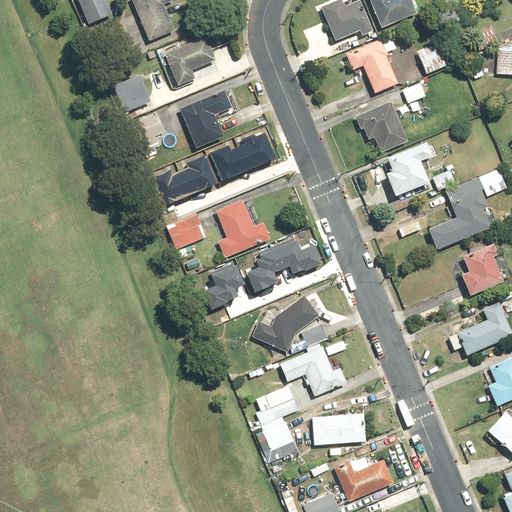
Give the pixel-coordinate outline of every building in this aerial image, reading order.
[(106,0),(76,0),(85,23),(111,12),(106,0)] [(130,0),(146,40),(173,29),(163,3),(169,0),(130,0)] [(341,0),(330,0),(319,5),(333,39),(358,29),(360,34),(372,28),(359,0),(352,0),(343,4),(341,0)] [(368,0),(379,26),(415,12),(410,0),(368,0)] [(204,35),(162,52),(176,85),(194,77),(190,68),(214,58),(204,35)] [(380,36),(344,52),(351,69),(361,65),(372,91),(396,81),(385,55),(387,54),(380,36)] [(438,41),(416,52),(426,76),(450,65),(438,41)] [(140,76),(113,87),(124,114),(151,103),(140,76)] [(426,81),(402,90),(407,104),(431,95),(426,81)] [(221,88),(177,106),(194,146),(222,134),(213,113),(229,106),(221,88)] [(406,139),(388,100),(351,116),(357,128),(361,125),(367,138),(372,135),(379,151),(406,139)] [(249,170),(276,158),(265,133),(238,144),(249,170)] [(384,171),(393,194),(427,181),(418,160),(430,155),(424,140),(384,155),(389,169),(384,171)] [(223,181),(249,170),(238,144),(212,155),(223,181)] [(191,194),(217,183),(207,157),(180,168),(191,194)] [(164,205),(191,194),(180,168),(154,179),(164,205)] [(431,249),(490,226),(482,208),(489,205),(477,176),(443,190),(454,215),(423,228),(431,249)] [(241,198),(214,209),(224,235),(215,239),(222,256),(269,237),(262,221),(251,225),(241,198)] [(196,214),(165,228),(176,252),(207,238),(196,214)] [(497,253),(492,241),(461,254),(467,269),(458,273),(468,295),(502,281),(491,256),(497,253)] [(294,274),(314,267),(307,249),(295,253),(292,245),(288,247),(287,244),(273,249),(279,266),(289,262),(294,274)] [(247,272),(254,290),(274,282),(270,269),(279,266),(273,249),(259,255),(260,257),(256,259),(259,267),(247,272)] [(200,288),(209,310),(242,297),(238,285),(244,283),(236,263),(210,273),(214,283),(200,288)] [(257,319),(250,335),(285,351),(293,332),(317,314),(301,294),(273,315),(270,325),(257,319)] [(456,331),(464,353),(511,334),(498,300),(479,307),(484,320),(456,331)] [(321,345),(277,362),(285,381),(303,374),(312,395),(345,382),(338,366),(330,369),(321,345)] [(493,404),(511,396),(511,354),(487,364),(493,380),(486,386),(493,404)] [(260,411),(255,412),(263,432),(255,436),(266,463),(295,453),(283,417),(300,411),(291,387),(256,399),(260,411)] [(511,453),(511,415),(511,417),(503,409),(485,428),(511,453)] [(310,416),(312,443),(363,440),(361,412),(310,416)] [(348,459),(332,466),(347,501),(392,482),(381,458),(353,470),(348,459)] [(511,511),(511,469),(502,473),(510,493),(500,497),(506,511),(511,511)] [(304,511),(338,511),(330,494),(302,507),(304,511)]
